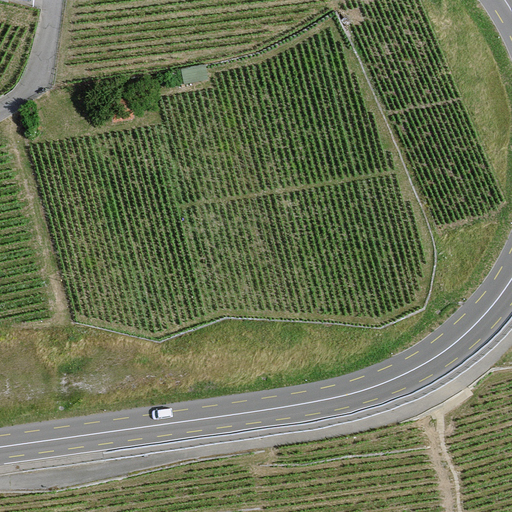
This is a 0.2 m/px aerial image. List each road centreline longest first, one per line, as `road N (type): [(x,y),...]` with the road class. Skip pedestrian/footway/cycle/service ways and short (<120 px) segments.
road 1 (primary): [(511,276),(445,350),(392,382),(323,400),(0,446)]
road 2 (track): [(0,484),(379,421),(462,383),(511,335)]
road 3 (track): [(0,113),(40,74),(50,0)]
